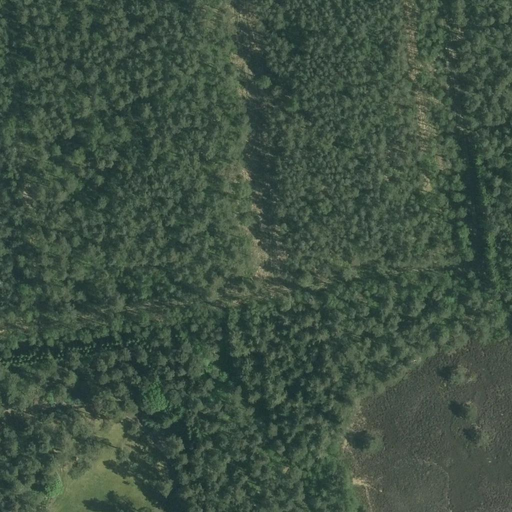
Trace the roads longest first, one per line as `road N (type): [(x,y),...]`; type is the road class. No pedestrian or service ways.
road 1 (track): [(0,325),(462,262),(475,229),(444,0)]
road 2 (track): [(241,0),(274,290)]
